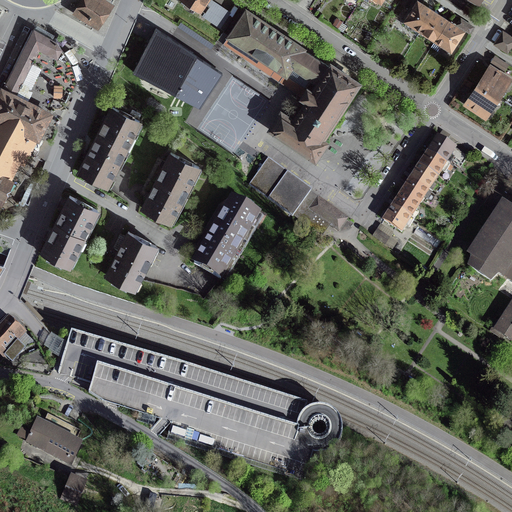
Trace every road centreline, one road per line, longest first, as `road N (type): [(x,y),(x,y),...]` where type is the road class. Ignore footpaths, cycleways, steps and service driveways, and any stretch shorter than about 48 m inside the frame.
road 1 (unclassified): [(0,373),(55,382),(258,511)]
road 2 (residential): [(107,46),(28,238)]
road 3 (residential): [(432,111),(271,0)]
road 4 (residential): [(432,111),(357,226)]
road 5 (residential): [(506,0),(432,111)]
